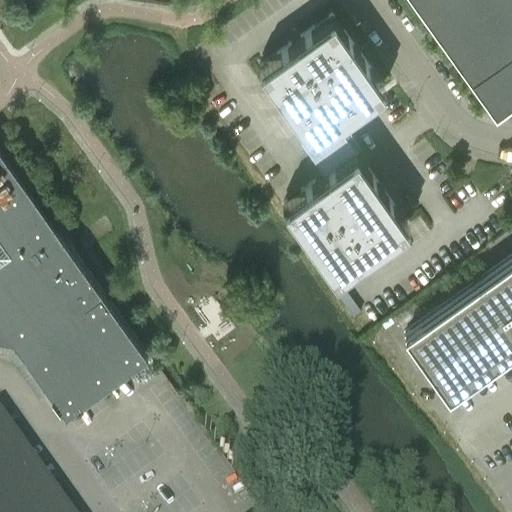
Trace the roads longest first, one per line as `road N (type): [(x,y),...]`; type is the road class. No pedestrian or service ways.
road 1 (unclassified): [(511,142),(459,124),(365,0)]
road 2 (unclassified): [(106,511),(0,374)]
